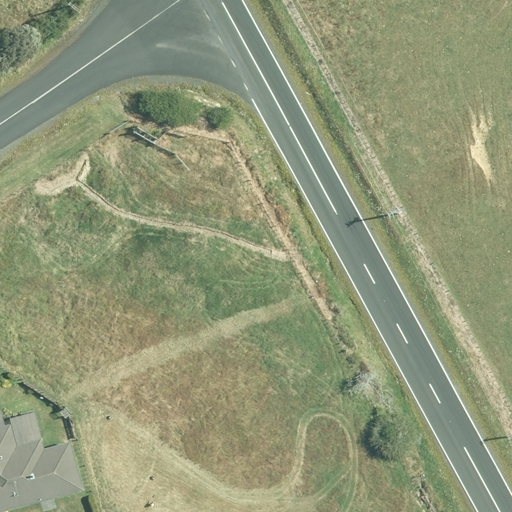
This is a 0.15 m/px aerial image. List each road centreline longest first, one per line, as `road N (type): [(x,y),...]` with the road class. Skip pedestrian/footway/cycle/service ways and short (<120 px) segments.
road 1 (tertiary): [(221,0),(499,511)]
road 2 (residential): [(0,122),(178,0)]
